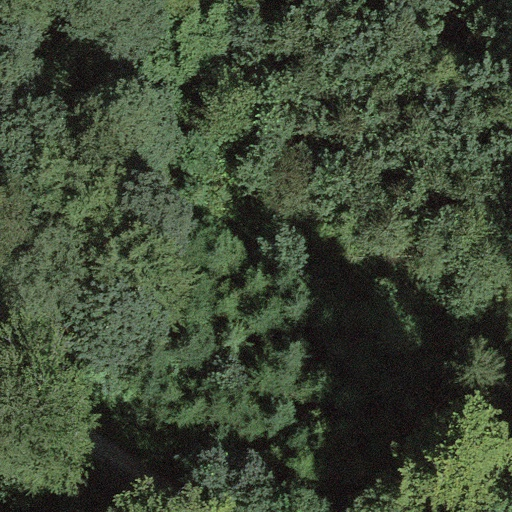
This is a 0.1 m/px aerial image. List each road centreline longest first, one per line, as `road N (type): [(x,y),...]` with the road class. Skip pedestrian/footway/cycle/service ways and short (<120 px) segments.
road 1 (track): [(0,21),(81,127),(137,174),(197,208),(511,322)]
road 2 (track): [(0,382),(196,511)]
